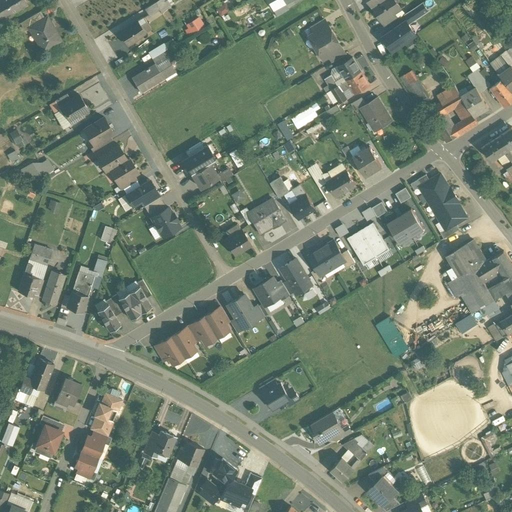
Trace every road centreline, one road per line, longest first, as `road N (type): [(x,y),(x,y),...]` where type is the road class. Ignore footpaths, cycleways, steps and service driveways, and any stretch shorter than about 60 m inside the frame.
road 1 (residential): [(64,0),(229,280)]
road 2 (tertiary): [(340,511),(222,421),(107,363)]
road 3 (residential): [(229,280),(442,156)]
road 4 (residential): [(442,156),(375,64),(342,0)]
road 5 (residential): [(107,363),(46,511)]
road 6 (residential): [(107,363),(229,280)]
